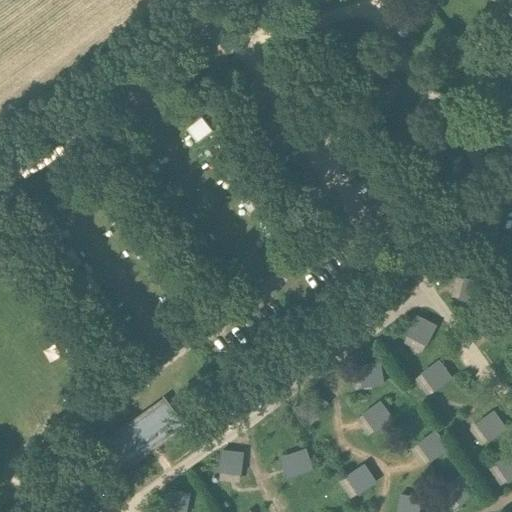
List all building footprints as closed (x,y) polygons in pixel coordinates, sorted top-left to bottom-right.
[(355,67),(373,38),(360,31),(343,61),(355,67)] [(387,112),(404,83),(391,77),(375,106),(387,112)] [(413,146),(444,146),(443,134),(413,135),(413,146)] [(463,158),(449,157),(447,188),(461,189),(463,158)] [(496,244),(503,212),(489,209),(482,241),(496,244)] [(416,256),(426,248),(421,242),(411,249),(416,256)] [(459,276),(452,300),(473,306),(481,282),(459,276)] [(500,313),(478,326),(490,345),(511,332),(500,313)] [(415,317),(405,340),(426,349),(435,325),(415,317)] [(436,364),(417,380),(432,397),(451,380),(436,364)] [(378,366),(353,369),(355,391),(380,388),(378,366)] [(164,397),(101,443),(122,474),(187,428),(164,397)] [(376,403),(354,414),(364,434),(387,422),(376,403)] [(491,416),(470,430),(484,448),(504,433),(491,416)] [(433,435),(411,449),(423,468),(445,454),(433,435)] [(303,450),(279,458),(287,479),(310,471),(303,450)] [(243,453),(218,451),(215,473),(241,475),(243,453)] [(511,458),(507,452),(487,468),(500,485),(511,476),(511,458)] [(358,464),(337,478),(349,497),(370,483),(358,464)] [(462,478),(443,495),(458,511),(477,494),(462,478)] [(188,511),(191,497),(166,493),(162,511),(188,511)] [(399,499),(396,511),(419,511),(421,504),(399,499)]
